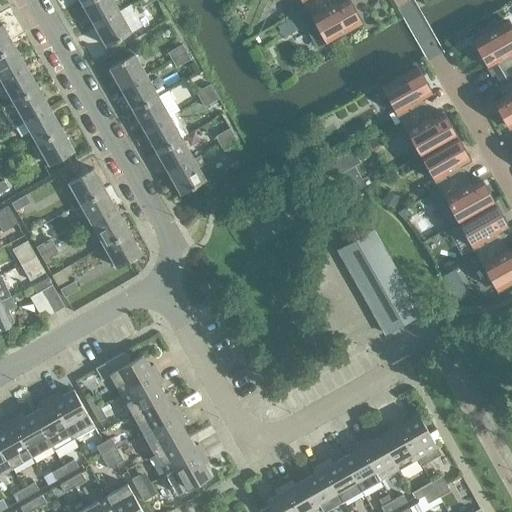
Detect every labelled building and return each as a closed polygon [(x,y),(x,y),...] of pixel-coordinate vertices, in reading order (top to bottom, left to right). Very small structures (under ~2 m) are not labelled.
[(93,24),(118,10),(112,0),(87,0),(81,4),(93,24)] [(316,0),(297,11),(316,45),(336,34),(338,37),(351,31),(349,27),(360,20),(348,0),(339,0),(336,2),(334,0),(316,0)] [(316,0),(302,0),(305,6),(297,11),(316,0)] [(105,46),(130,31),(118,10),(93,24),(105,46)] [(511,76),(511,29),(508,22),(473,41),(493,75),(496,73),(501,83),(511,76)] [(1,23),(0,24),(0,52),(13,45),(1,23)] [(167,53),(171,60),(186,52),(182,44),(167,53)] [(0,80),(25,66),(13,45),(0,52),(0,80)] [(186,52),(171,60),(175,68),(190,59),(186,52)] [(108,68),(121,89),(146,75),(134,53),(108,68)] [(0,81),(12,102),(37,87),(25,66),(0,80),(0,81)] [(401,121),(426,108),(420,98),(430,92),(417,67),(382,87),(401,121)] [(121,89),(132,110),(158,95),(146,75),(121,89)] [(494,102),(507,127),(511,124),(511,79),(499,87),(504,96),(494,102)] [(195,92),(199,100),(214,91),(210,84),(195,92)] [(23,123),(35,116),(49,108),(37,87),(12,102),(23,123)] [(214,91),(199,100),(203,108),(218,99),(214,91)] [(158,95),(132,110),(144,131),(169,116),(179,109),(175,101),(164,107),(158,95)] [(35,144),(61,129),(49,108),(35,116),(23,123),(35,144)] [(420,155),(455,135),(441,111),(431,117),(426,108),(401,121),(420,155)] [(144,131),(156,151),(181,137),(169,116),(144,131)] [(233,135),(229,127),(214,136),(219,144),(233,135)] [(73,151),(61,129),(35,144),(48,165),(73,151)] [(306,130),(292,138),(298,151),(312,143),(306,130)] [(233,135),(219,144),(223,151),(237,142),(233,135)] [(439,188),(463,174),(458,165),(468,159),(455,135),(420,155),(439,188)] [(156,151),(168,172),(193,158),(181,137),(156,151)] [(180,194),(205,179),(193,158),(168,172),(180,194)] [(79,204),(104,189),(92,168),(66,182),(79,204)] [(458,221),(493,202),(479,178),(469,184),(463,174),(439,188),(458,221)] [(91,225),(116,210),(104,189),(79,204),(91,225)] [(388,189),(382,200),(394,207),(395,206),(400,196),(388,189)] [(30,202),(25,194),(10,203),(15,211),(30,202)] [(477,255),(501,241),(496,231),(506,225),(493,202),(458,221),(477,255)] [(0,209),(0,221),(11,214),(6,206),(0,209)] [(116,210),(91,225),(103,246),(128,231),(116,210)] [(0,229),(1,232),(17,223),(11,214),(0,221),(0,229)] [(386,334),(419,315),(372,229),(338,248),(386,334)] [(140,253),(128,231),(103,246),(115,267),(140,253)] [(35,246),(39,254),(54,245),(50,238),(35,246)] [(501,241),(477,255),(496,289),(511,279),(511,247),(506,250),(501,241)] [(58,253),(54,245),(39,254),(43,262),(58,253)] [(16,258),(21,266),(36,258),(31,249),(16,258)] [(26,275),(41,266),(36,258),(21,266),(26,275)] [(62,269),(51,275),(57,286),(68,280),(65,275),(62,269)] [(0,300),(1,300),(11,295),(1,273),(0,273),(0,300)] [(64,297),(78,289),(74,280),(59,289),(64,297)] [(41,290),(53,312),(63,306),(51,285),(41,290)] [(41,319),(53,312),(41,290),(29,297),(41,319)] [(0,327),(11,322),(6,311),(15,306),(11,295),(1,300),(0,300),(0,327)] [(141,354),(130,361),(125,352),(96,369),(102,380),(109,376),(119,394),(153,375),(141,354)] [(164,395),(153,375),(119,394),(131,414),(164,395)] [(52,401),(70,433),(73,439),(94,427),(73,389),(52,401)] [(93,395),(85,400),(91,410),(99,406),(93,395)] [(175,415),(164,395),(131,414),(142,434),(175,415)] [(32,412),(50,445),(53,450),(73,439),(70,433),(52,401),(51,401),(49,397),(40,402),(42,406),(32,412)] [(105,417),(99,406),(91,410),(98,421),(105,417)] [(30,456),(50,445),(32,412),(21,418),(18,414),(10,419),(30,456)] [(153,454),(187,435),(181,424),(185,421),(180,412),(175,415),(142,434),(153,454)] [(440,454),(418,414),(407,420),(404,416),(396,421),(417,457),(417,459),(420,465),(440,454)] [(0,448),(10,467),(30,456),(10,419),(0,424),(3,428),(0,429),(0,448)] [(398,469),(417,459),(417,457),(396,421),(387,426),(389,430),(379,436),(398,469)] [(198,455),(187,435),(153,454),(165,474),(198,455)] [(379,436),(361,446),(380,480),(398,469),(379,436)] [(110,437),(103,441),(109,452),(116,448),(110,437)] [(95,445),(101,456),(109,452),(103,441),(95,445)] [(361,490),(380,480),(361,446),(358,442),(349,447),(352,451),(342,457),(361,490)] [(0,472),(10,467),(0,448),(0,472)] [(123,459),(116,448),(109,452),(115,464),(123,459)] [(115,464),(109,452),(101,456),(108,468),(115,464)] [(210,475),(198,455),(165,474),(176,494),(210,475)] [(342,501),(361,490),(342,457),(332,463),(329,458),(320,463),(323,468),(342,501)] [(62,465),(66,473),(78,467),(73,459),(62,465)] [(66,473),(62,465),(51,471),(56,479),(66,473)] [(323,511),(342,501),(323,468),(304,478),(323,511)] [(69,478),(74,486),(85,479),(81,472),(69,478)] [(130,478),(137,489),(144,485),(138,474),(130,478)] [(430,481),(434,489),(445,483),(441,475),(430,481)] [(69,478),(59,484),(63,492),(74,486),(69,478)] [(304,478),(285,489),(298,511),(322,511),(323,511),(304,478)] [(434,489),(430,481),(419,487),(423,495),(434,489)] [(22,488),(26,496),(38,490),(33,482),(22,488)] [(434,489),(439,496),(450,490),(445,483),(434,489)] [(142,511),(126,484),(106,495),(114,511),(142,511)] [(137,489),(143,500),(151,496),(144,485),(137,489)] [(11,494),(16,502),(26,496),(22,488),(11,494)] [(266,500),(272,511),(298,511),(285,489),(266,500)] [(423,495),(425,497),(427,502),(439,496),(434,489),(423,495)] [(30,501),(34,508),(45,502),(41,494),(30,501)] [(402,494),(391,500),(396,507),(407,501),(402,494)] [(114,511),(106,495),(86,507),(88,511),(114,511)] [(380,506),(383,511),(387,511),(396,507),(391,500),(380,506)] [(30,501),(19,507),(22,511),(27,511),(34,508),(30,501)]
